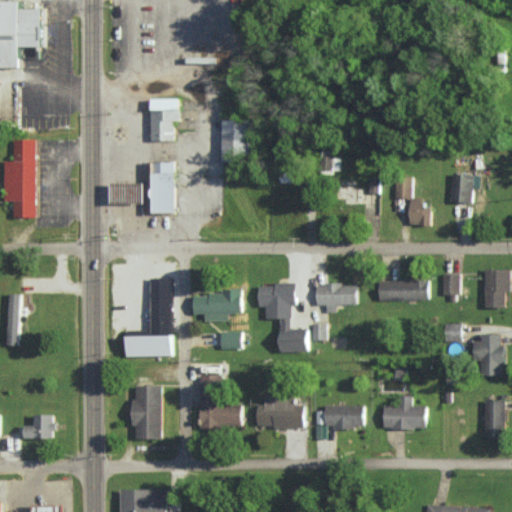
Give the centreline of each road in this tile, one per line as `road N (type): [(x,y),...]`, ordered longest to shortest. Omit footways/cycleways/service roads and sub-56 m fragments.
road 1 (residential): [(511,466),(0,461)]
road 2 (residential): [(511,247),(0,247)]
road 3 (secondary): [(102,400),(100,0)]
road 4 (residential): [(183,247),(185,463)]
